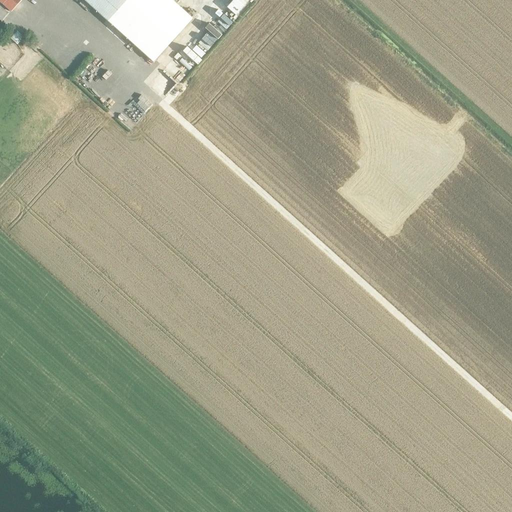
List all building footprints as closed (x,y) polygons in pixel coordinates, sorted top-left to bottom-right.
[(0,0),(0,1),(12,12),(21,0),(0,0)] [(172,0),(84,0),(154,62),(193,18),(172,0)] [(237,15),(250,0),(232,0),(227,6),(237,15)] [(225,13),(218,20),(227,29),(234,21),(225,13)] [(9,40),(10,38),(17,45),(24,37),(17,31),(13,28),(5,37),(9,40)] [(200,42),(209,49),(215,41),(205,34),(200,42)] [(189,60),(201,47),(192,38),(166,66),(181,80),(194,66),(189,60)]
